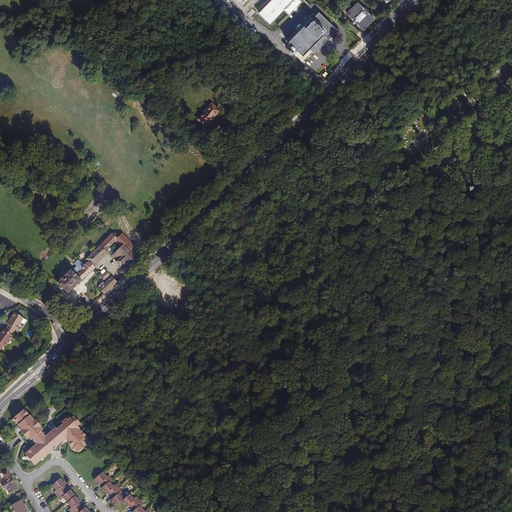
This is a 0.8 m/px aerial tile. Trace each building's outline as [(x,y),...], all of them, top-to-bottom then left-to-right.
[(232,0),(246,13),(257,0),(232,0)] [(293,0),(271,0),(259,13),(270,24),(288,5),(293,0)] [(301,1),(299,0),(293,0),(288,5),(292,9),(301,1)] [(364,9),(357,3),(353,7),(354,8),(351,11),(352,12),(348,16),(354,21),(352,23),(354,25),(356,23),(361,28),(365,25),(366,26),(369,22),(370,23),(374,19),(367,13),(369,11),(366,8),(364,9)] [(324,17),(319,12),(312,18),(318,24),(324,17)] [(324,17),(318,24),(312,18),(311,17),(288,41),(289,43),(285,47),(303,64),(314,52),(336,29),(324,17)] [(220,110),(211,104),(205,112),(204,111),(197,120),(208,128),(211,123),(210,122),(214,118),(220,110)] [(59,202),(54,195),(47,199),(52,207),(59,202)] [(117,238),(112,233),(100,245),(86,259),(88,261),(83,265),(81,263),(73,271),(71,269),(57,282),(68,294),(95,268),(93,266),(107,252),(105,250),(110,247),(116,240),(122,246),(112,256),(117,261),(116,262),(120,267),(122,265),(128,271),(143,256),(133,246),(134,245),(122,233),(117,238)] [(117,282),(112,277),(104,284),(102,282),(98,286),(100,288),(99,289),(104,294),(117,282)] [(5,330),(11,335),(15,329),(16,329),(19,324),(23,318),(14,312),(7,324),(8,325),(5,330)] [(0,349),(3,346),(4,346),(12,335),(11,335),(5,330),(4,329),(0,334),(0,349)] [(26,438),(28,436),(31,440),(33,439),(37,443),(27,451),(28,452),(25,454),(34,465),(37,462),(37,463),(50,452),(49,451),(51,449),(52,450),(62,442),(53,430),(46,436),(41,431),(42,430),(40,426),(41,425),(36,420),(34,421),(24,409),(12,418),(20,428),(22,427),(24,430),(23,431),(21,432),(26,438)] [(68,440),(67,442),(72,447),(72,446),(77,452),(82,448),(81,447),(83,445),(84,446),(89,442),(85,437),(87,436),(83,432),(82,433),(78,428),(81,425),(75,418),(78,415),(77,414),(71,419),(70,418),(68,420),(67,419),(61,424),(62,425),(57,430),(65,439),(66,438),(68,437),(70,439),(68,440)] [(55,428),(53,430),(62,442),(65,439),(57,430),(55,428)] [(22,441),(26,438),(21,432),(17,436),(22,441)] [(9,493),(17,489),(7,471),(2,474),(6,479),(1,482),(5,489),(6,488),(9,493)] [(107,477),(103,472),(93,480),(99,486),(101,484),(102,483),(104,485),(109,481),(112,479),(109,475),(107,477)] [(60,478),(52,485),(56,490),(54,492),(57,496),(65,490),(62,487),(64,486),(66,484),(60,478)] [(109,481),(104,485),(103,486),(101,488),(106,494),(108,493),(109,491),(112,494),(119,488),(116,484),(113,486),(109,481)] [(119,488),(112,494),(114,497),(112,498),(111,500),(116,506),(122,501),(124,499),(120,494),(123,492),(119,488)] [(67,492),(65,490),(57,496),(60,500),(63,498),(67,503),(75,496),(70,490),(68,491),(67,492)] [(124,499),(122,501),(127,507),(129,505),(130,504),(132,507),(140,501),(137,497),(134,499),(130,494),(124,499)] [(81,502),(75,496),(67,503),(70,507),(71,508),(69,510),(70,511),(74,511),(80,507),(77,505),(79,503),(81,502)] [(21,500),(12,505),(15,511),(26,511),(28,511),(21,500)] [(140,501),(132,507),(135,510),(133,511),(132,511),(144,511),(145,511),(141,507),(143,505),(140,501)]
